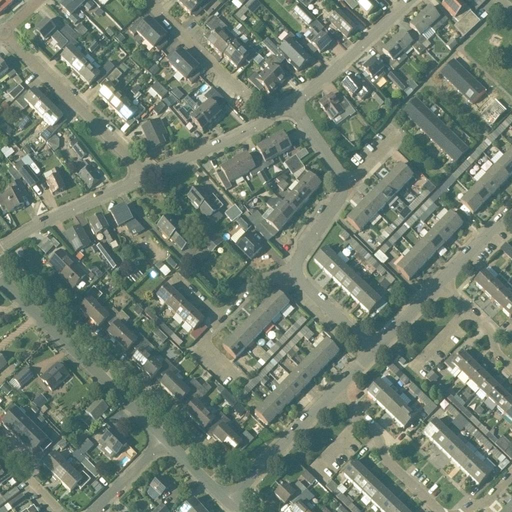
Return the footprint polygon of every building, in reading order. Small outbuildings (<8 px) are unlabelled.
[(0,0),(8,9),(17,0),(0,0)] [(78,10),(68,0),(60,8),(70,17),(68,19),(74,26),(80,20),(74,14),(78,10)] [(83,0),(68,0),(78,10),(82,6),(88,12),(94,6),(87,0),(85,2),(83,0)] [(178,0),(178,1),(176,2),(183,9),(192,0),(178,0)] [(192,0),(183,9),(190,16),(191,15),(199,7),(203,11),(211,3),(208,0),(192,0)] [(255,0),(251,0),(244,8),(248,12),(248,11),(249,12),(258,3),(255,0)] [(347,0),(344,3),(353,13),(358,8),(368,18),(379,8),(374,3),(375,2),(373,0),(347,0)] [(458,24),(453,29),(463,39),(479,24),(456,0),(450,0),(442,8),(458,24)] [(476,11),(488,0),(477,0),(471,6),(476,11)] [(330,45),(321,36),(319,34),(324,29),(300,5),(293,12),(312,31),(309,33),(311,35),(306,40),(312,45),(311,45),(320,55),(330,45)] [(248,12),(244,8),(235,17),(239,21),(248,12)] [(429,9),(419,18),(429,29),(437,22),(441,27),(447,22),(438,11),(434,15),(429,9)] [(340,12),(329,23),(346,39),(357,29),(340,12)] [(429,29),(419,18),(409,27),(415,32),(411,36),(421,46),(426,41),(421,36),(429,29)] [(153,23),(152,24),(149,21),(146,23),(142,19),(129,32),(134,37),(137,34),(145,42),(159,28),(153,23)] [(46,22),(35,33),(44,42),(49,37),(58,46),(56,47),(61,52),(62,51),(63,50),(64,49),(69,44),(59,34),(54,29),(53,29),(46,22)] [(208,43),(207,44),(214,51),(230,34),(226,30),(227,29),(220,23),(214,29),(218,33),(208,43)] [(80,25),(74,31),(77,33),(76,35),(77,36),(79,38),(81,37),(82,38),(87,33),(80,25)] [(67,26),(62,30),(72,40),(77,36),(76,35),(75,35),(67,26)] [(164,33),(159,28),(145,42),(153,50),(154,49),(159,53),(167,45),(163,40),(166,38),(163,35),(164,33)] [(230,34),(214,51),(221,58),(235,44),(237,41),(230,34)] [(290,34),(281,44),(284,47),(304,67),(310,61),(293,44),(296,40),(290,34)] [(411,36),(407,40),(401,34),(392,43),(402,54),(410,46),(419,56),(425,51),(421,46),(411,36)] [(66,54),(61,59),(70,69),(81,58),(74,51),(79,46),(75,42),(79,38),(77,36),(72,40),(69,44),(64,49),(63,50),(66,54)] [(267,40),(262,45),(266,49),(269,51),(275,58),(279,54),(285,61),(298,73),(304,67),(284,47),(282,50),(279,47),(276,49),(267,40)] [(452,40),(445,46),(451,52),(457,46),(452,40)] [(402,54),(392,43),(382,52),(388,58),(384,61),(393,72),(399,66),(394,61),(402,54)] [(94,44),(87,51),(91,55),(98,48),(94,44)] [(235,44),(221,58),(223,57),(230,63),(242,51),(235,44)] [(242,51),(230,63),(237,70),(246,61),(250,65),(258,57),(251,50),(246,55),(242,51)] [(186,55),(185,56),(181,53),(178,55),(174,51),(165,60),(170,64),(169,65),(177,73),(191,60),(186,55)] [(81,58),(70,69),(75,73),(73,75),(77,78),(79,77),(90,66),(83,60),(88,56),(85,53),(81,58)] [(268,68),(264,73),(278,88),(286,80),(279,73),(276,70),(280,65),(274,59),(272,57),(264,64),(268,68)] [(196,65),(191,60),(177,73),(186,82),(187,81),(191,85),(200,76),(195,72),(198,69),(195,66),(196,65)] [(373,60),(368,65),(367,63),(365,64),(362,66),(362,68),(363,69),(362,70),(369,78),(366,80),(372,88),(385,76),(381,72),(383,71),(373,60)] [(7,63),(3,67),(0,62),(0,79),(6,75),(10,80),(16,75),(7,63)] [(451,85),(464,72),(453,62),(440,75),(451,85)] [(90,66),(79,77),(89,87),(94,82),(98,85),(114,69),(113,68),(109,64),(108,63),(97,74),(90,66)] [(125,75),(130,69),(123,64),(118,70),(125,75)] [(100,87),(104,91),(98,96),(108,106),(119,95),(113,90),(119,84),(116,82),(122,76),(116,71),(100,87)] [(394,72),(387,78),(401,94),(403,93),(408,98),(413,93),(415,91),(416,90),(417,89),(417,88),(414,85),(413,84),(409,87),(394,72)] [(474,82),(464,72),(451,85),(461,96),(474,82)] [(255,74),(248,81),(255,88),(259,84),(264,89),(271,95),(278,88),(264,73),(259,78),(255,74)] [(17,77),(13,80),(18,87),(23,84),(17,77)] [(364,79),(357,85),(351,79),(341,88),(351,99),(356,95),(361,101),(373,91),(364,79)] [(485,92),(474,82),(461,96),(472,106),(485,92)] [(168,94),(156,83),(150,89),(162,100),(168,94)] [(19,87),(9,96),(14,101),(24,91),(19,87)] [(137,87),(131,93),(135,97),(141,91),(137,87)] [(177,88),(172,93),(180,101),(185,96),(177,88)] [(207,101),(194,113),(209,128),(221,116),(216,110),(224,103),(212,90),(203,97),(207,101)] [(35,91),(30,96),(26,92),(16,103),(24,111),(28,106),(33,110),(43,100),(35,91)] [(128,105),(119,95),(108,106),(118,115),(128,105)] [(331,96),(318,106),(325,115),(331,123),(332,122),(339,116),(340,116),(344,113),(337,104),(331,96)] [(43,100),(33,110),(42,119),(53,109),(43,100)] [(413,124),(426,111),(416,101),(403,114),(413,124)] [(495,103),(482,116),(492,126),(506,113),(495,103)] [(161,104),(153,112),(157,116),(165,108),(161,104)] [(135,111),(128,105),(118,115),(126,124),(132,118),(136,122),(146,112),(140,106),(135,111)] [(351,108),(346,111),(350,117),(351,118),(355,114),(351,108)] [(42,119),(50,127),(40,138),(45,144),(66,122),(53,109),(42,119)] [(182,109),(177,114),(187,124),(191,121),(203,133),(209,128),(194,113),(191,110),(191,111),(188,115),(182,109)] [(426,111),(413,124),(424,134),(436,121),(426,111)] [(26,118),(21,124),(25,128),(31,122),(26,118)] [(141,129),(151,151),(165,145),(160,134),(164,132),(159,121),(141,129)] [(447,131),(436,121),(424,134),(434,144),(447,131)] [(4,122),(0,126),(0,127),(10,136),(14,131),(4,122)] [(509,128),(504,123),(496,132),(500,136),(509,128)] [(447,131),(434,144),(445,154),(457,141),(447,131)] [(281,135),(269,142),(277,157),(290,150),(281,135)] [(497,139),(493,135),(487,141),(492,145),(497,139)] [(47,144),(54,153),(59,149),(59,141),(55,136),(47,144)] [(468,151),(457,141),(445,154),(455,165),(468,151)] [(256,149),(260,156),(255,159),(263,173),(263,172),(263,171),(274,165),(272,160),(277,157),(269,142),(256,149)] [(80,143),(72,150),(81,161),(89,155),(80,143)] [(489,148),(484,144),(478,150),(483,155),(489,148)] [(473,155),(469,159),(474,164),(480,157),(475,153),(473,155)] [(245,155),(233,162),(241,178),(249,173),(252,179),(263,173),(255,159),(249,162),(245,155)] [(320,187),(308,176),(305,173),(304,169),(296,157),(284,165),(293,177),(297,181),(296,182),(299,185),(312,196),(320,187)] [(511,165),(504,158),(496,168),(508,180),(511,175),(511,165)] [(469,159),(460,169),(465,173),(466,172),(471,166),(474,164),(469,159)] [(39,183),(26,167),(26,168),(21,162),(17,165),(13,160),(10,163),(18,174),(31,190),(39,183)] [(220,170),(224,177),(219,180),(226,192),(231,189),(229,185),(241,178),(233,162),(220,170)] [(400,166),(391,175),(404,188),(413,179),(400,166)] [(89,167),(78,177),(89,190),(101,181),(89,167)] [(508,180),(496,168),(487,177),(499,189),(508,180)] [(452,177),(451,178),(456,182),(465,173),(460,169),(452,177)] [(52,172),(55,179),(46,183),(52,196),(65,191),(62,185),(64,184),(57,170),(52,172)] [(404,188),(391,175),(382,185),(399,200),(395,197),(404,188)] [(277,186),(283,192),(289,187),(285,183),(288,180),(284,176),(276,180),(280,184),(277,186)] [(487,177),(478,186),(490,198),(499,189),(487,177)] [(449,180),(443,186),(443,187),(447,191),(453,185),(456,182),(451,178),(449,180)] [(12,193),(0,198),(0,206),(1,208),(4,206),(9,214),(24,206),(20,199),(26,196),(19,182),(9,187),(12,193)] [(417,200),(421,205),(436,190),(428,182),(423,188),(426,191),(417,200)] [(299,185),(291,195),(303,206),(312,196),(299,185)] [(382,185),(373,194),(386,206),(390,209),(399,200),(382,185)] [(490,198),(478,186),(469,195),(482,207),(490,198)] [(212,197),(208,200),(197,189),(187,198),(192,203),(190,205),(196,212),(199,209),(208,220),(222,207),(212,197)] [(386,206),(373,194),(364,203),(377,215),(386,206)] [(291,195),(283,204),(295,215),(303,206),(291,195)] [(482,207),(469,195),(460,204),(473,216),(482,207)] [(283,204),(279,200),(271,210),(275,213),(274,214),(286,225),(295,215),(283,204)] [(417,200),(408,210),(412,214),(421,205),(417,200)] [(429,200),(423,206),(428,211),(434,205),(429,200)] [(364,203),(356,212),(368,224),(377,215),(364,203)] [(232,224),(242,215),(241,214),(245,211),(240,206),(237,209),(235,207),(225,215),(232,224)] [(423,206),(414,216),(419,220),(428,211),(423,206)] [(133,230),(129,223),(131,222),(124,207),(110,214),(118,229),(123,226),(126,233),(133,230)] [(408,210),(399,219),(403,223),(412,214),(408,210)] [(274,214),(267,222),(257,212),(251,218),(246,213),(243,216),(268,243),(273,238),(274,239),(278,234),(286,225),(274,214)] [(368,224),(356,212),(347,221),(359,234),(368,224)] [(450,214),(441,224),(454,236),(462,227),(450,214)] [(253,227),(242,216),(236,223),(246,234),(253,227)] [(414,216),(405,225),(410,229),(419,220),(414,216)] [(109,230),(107,231),(101,217),(89,223),(96,237),(103,233),(109,245),(115,242),(109,230)] [(190,244),(178,232),(179,231),(168,219),(158,228),(163,234),(161,235),(167,242),(169,240),(181,252),(190,244)] [(399,219),(390,228),(394,232),(403,223),(399,219)] [(454,236),(441,224),(432,233),(445,245),(454,236)] [(405,225),(396,234),(401,238),(410,229),(405,225)] [(224,242),(210,227),(198,239),(211,254),(224,242)] [(390,228),(381,237),(386,241),(394,232),(390,228)] [(77,229),(66,235),(76,253),(90,245),(87,240),(84,242),(77,229)] [(349,237),(343,231),(339,236),(345,242),(349,237)] [(445,245),(432,233),(423,242),(436,254),(445,245)] [(396,234),(388,243),(392,248),(401,238),(396,234)] [(251,261),(262,250),(248,235),(237,246),(251,261)] [(386,241),(381,237),(375,243),(379,247),(386,241)] [(358,254),(362,249),(353,240),(345,248),(354,257),(358,254)] [(436,254),(423,242),(414,251),(427,263),(436,254)] [(388,243),(374,257),(379,261),(384,256),(392,248),(388,243)] [(118,266),(102,244),(97,248),(113,270),(118,266)] [(159,244),(154,248),(163,258),(168,254),(159,244)] [(362,249),(358,254),(367,263),(371,258),(362,249)] [(323,272),(335,259),(326,250),(314,262),(323,272)] [(414,251),(405,260),(418,273),(427,263),(414,251)] [(61,252),(48,265),(72,289),(85,276),(61,252)] [(180,265),(172,257),(166,262),(174,270),(180,265)] [(371,258),(367,263),(373,268),(377,264),(371,258)] [(344,268),(335,259),(323,272),(332,280),(344,268)] [(418,273),(405,260),(396,270),(409,282),(418,273)] [(159,272),(166,278),(170,273),(164,267),(159,272)] [(386,273),(380,267),(375,271),(381,277),(386,273)] [(353,276),(344,268),(332,280),(341,289),(353,276)] [(489,269),(484,273),(474,284),(483,293),(494,282),(498,278),(489,269)] [(129,278),(135,283),(142,276),(136,271),(129,278)] [(363,285),(353,276),(341,289),(350,298),(363,285)] [(389,276),(379,286),(385,292),(395,281),(389,276)] [(503,291),(494,282),(483,293),(492,302),(503,291)] [(372,294),(363,285),(350,298),(359,307),(372,294)] [(81,301),(85,305),(79,311),(89,320),(99,309),(94,305),(102,296),(94,288),(81,301)] [(165,308),(176,296),(167,288),(156,299),(165,308)] [(503,291),(492,302),(501,310),(511,299),(503,291)] [(276,293),(267,302),(280,315),(289,306),(276,293)] [(372,294),(359,307),(369,316),(374,310),(379,314),(387,305),(383,301),(381,303),(372,294)] [(176,296),(165,308),(174,316),(185,305),(176,296)] [(511,317),(511,299),(501,310),(510,319),(511,317)] [(280,315),(267,302),(258,312),(271,324),(280,315)] [(185,305),(174,316),(183,325),(194,313),(185,305)] [(107,316),(99,309),(89,320),(98,329),(105,322),(109,326),(119,315),(113,310),(107,316)] [(152,321),(156,318),(147,309),(143,313),(152,321)] [(258,312),(249,321),(262,333),(271,324),(258,312)] [(109,326),(113,329),(107,335),(117,344),(127,333),(122,328),(129,320),(121,313),(119,315),(109,326)] [(194,313),(183,325),(193,333),(203,322),(194,313)] [(156,318),(152,321),(161,330),(165,326),(156,318)] [(293,327),(298,332),(306,323),(302,318),(293,327)] [(249,321),(241,330),(253,342),(262,333),(249,321)] [(174,335),(165,326),(161,330),(170,339),(174,335)] [(293,327),(293,328),(284,336),(289,341),(298,332),(293,327)] [(305,328),(299,334),(304,338),(308,342),(314,337),(305,328)] [(152,334),(158,339),(162,335),(157,330),(152,334)] [(253,342),(241,330),(232,339),(244,352),(253,342)] [(135,340),(127,333),(117,344),(126,353),(131,348),(135,351),(145,341),(139,335),(135,340)] [(299,334),(296,337),(290,343),(299,351),(295,347),(296,346),(298,349),(303,344),(301,341),(304,338),(299,334)] [(183,344),(174,335),(170,339),(179,348),(183,344)] [(284,336),(275,346),(280,350),(289,341),(284,336)] [(244,352),(232,339),(223,349),(235,361),(244,352)] [(135,351),(139,355),(132,362),(142,371),(152,360),(144,353),(151,346),(145,341),(135,351)] [(326,342),(317,351),(330,363),(338,354),(326,342)] [(299,351),(290,343),(282,352),(286,356),(287,356),(291,360),(299,351)] [(280,350),(275,346),(266,355),(271,359),(280,350)] [(330,363),(317,351),(308,360),(321,372),(330,363)] [(282,352),(273,361),(277,366),(286,356),(282,352)] [(462,354),(457,359),(453,355),(445,364),(452,372),(455,369),(460,374),(471,363),(462,354)] [(266,355),(258,364),(254,360),(253,360),(262,368),(271,359),(266,355)] [(152,360),(142,371),(151,380),(158,374),(162,377),(171,367),(166,361),(160,368),(152,360)] [(262,368),(253,360),(248,365),(256,374),(262,368)] [(308,360),(299,369),(312,381),(321,372),(308,360)] [(277,366),(273,361),(264,370),(268,375),(277,366)] [(480,372),(471,363),(460,374),(469,383),(480,372)] [(403,376),(400,373),(390,364),(386,368),(399,381),(403,376)] [(41,380),(52,392),(68,377),(57,366),(41,380)] [(162,377),(166,381),(160,386),(169,395),(180,384),(172,377),(177,372),(171,367),(162,377)] [(25,369),(13,380),(21,389),(34,378),(25,369)] [(299,369),(290,378),(303,391),(312,381),(299,369)] [(264,370),(255,379),(260,384),(268,375),(264,370)] [(439,379),(434,375),(432,372),(425,378),(428,381),(441,394),(445,391),(436,382),(439,379)] [(489,380),(480,372),(469,383),(478,391),(489,380)] [(409,382),(403,376),(399,381),(405,386),(409,382)] [(303,391),(290,378),(281,387),(294,400),(303,391)] [(255,379),(252,382),(247,388),(251,393),(260,384),(255,379)] [(180,384),(169,395),(179,404),(184,399),(188,402),(202,388),(194,380),(185,389),(180,384)] [(498,389),(489,380),(478,391),(487,400),(498,389)] [(376,404),(388,391),(379,383),(367,395),(376,404)] [(6,384),(1,390),(8,397),(14,391),(6,384)] [(408,389),(414,395),(418,391),(412,385),(408,389)] [(281,387),(272,397),(285,409),(294,400),(281,387)] [(191,406),(185,413),(195,422),(205,411),(197,404),(204,398),(207,393),(205,391),(202,388),(188,402),(191,406)] [(232,408),(236,403),(219,389),(215,393),(232,408)] [(507,397),(498,389),(487,400),(496,409),(507,397)] [(242,402),(248,396),(243,391),(237,398),(242,402)] [(397,400),(388,391),(376,404),(385,413),(397,400)] [(453,399),(445,391),(441,394),(450,403),(453,399)] [(437,409),(431,403),(421,393),(417,398),(426,407),(422,411),(429,418),(437,409)] [(41,396),(32,404),(39,411),(48,403),(41,396)] [(285,409),(272,397),(264,406),(276,418),(285,409)] [(511,402),(507,397),(496,409),(505,417),(511,410),(511,402)] [(453,399),(450,403),(459,411),(462,408),(453,399)] [(86,413),(86,414),(80,420),(85,424),(90,429),(96,423),(99,427),(105,421),(100,417),(107,409),(98,400),(86,413)] [(397,400),(385,413),(395,422),(407,409),(397,400)] [(9,418),(2,425),(10,433),(23,419),(16,411),(17,409),(13,405),(4,414),(9,418)] [(276,418),(264,406),(255,415),(267,427),(276,418)] [(455,421),(460,416),(450,407),(446,411),(455,421)] [(462,408),(459,411),(468,420),(471,416),(462,408)] [(416,418),(407,409),(395,422),(404,431),(416,418)] [(212,418),(205,411),(195,422),(204,431),(211,424),(214,428),(224,418),(218,412),(212,418)] [(460,416),(455,421),(464,429),(469,425),(460,416)] [(471,416),(468,420),(477,429),(480,425),(478,423),(471,416)] [(214,428),(218,431),(213,437),(222,446),(233,435),(225,428),(230,423),(224,418),(214,428)] [(23,419),(10,433),(17,440),(31,426),(23,419)] [(433,444),(445,431),(436,422),(424,435),(433,444)] [(478,434),(469,425),(464,429),(474,438),(478,434)] [(489,434),(480,425),(477,429),(486,437),(489,434)] [(39,434),(31,426),(17,440),(25,448),(39,434)] [(82,444),(90,436),(85,431),(77,440),(82,444)] [(102,441),(99,444),(103,449),(107,446),(117,456),(127,446),(112,431),(102,441)] [(445,431),(433,444),(442,453),(454,440),(445,431)] [(238,440),(233,435),(222,446),(232,455),(237,450),(241,454),(254,440),(246,433),(238,440)] [(39,434),(25,448),(33,456),(40,449),(44,453),(53,444),(48,440),(47,442),(39,434)] [(487,442),(478,434),(474,438),(483,447),(487,442)] [(498,442),(489,434),(486,437),(495,446),(503,438),(503,437),(498,442)] [(511,447),(503,438),(495,446),(511,461),(511,460),(511,450),(510,448),(511,447)] [(463,449),(454,440),(442,453),(451,462),(463,449)] [(64,441),(57,448),(62,452),(68,445),(64,441)] [(496,451),(487,442),(483,447),(492,456),(496,451)] [(98,445),(92,450),(99,458),(105,453),(103,450),(98,445)] [(425,453),(456,483),(461,478),(430,448),(425,453)] [(463,449),(451,462),(460,470),(472,458),(463,449)] [(496,451),(492,456),(501,464),(498,467),(503,472),(510,464),(502,456),(502,457),(496,451)] [(53,475),(64,464),(55,455),(44,467),(53,475)] [(482,466),(472,458),(460,470),(469,479),(482,466)] [(86,460),(81,464),(90,474),(94,470),(95,469),(86,460)] [(53,475),(53,476),(52,478),(56,482),(57,482),(60,484),(61,484),(73,472),(64,464),(53,475)] [(355,464),(353,466),(351,464),(343,473),(345,475),(343,477),(352,486),(365,473),(355,464)] [(482,466),(469,479),(478,488),(491,475),(482,466)] [(73,472),(61,484),(70,493),(77,487),(81,491),(90,481),(82,473),(78,477),(73,472)] [(365,473),(352,486),(361,495),(374,482),(365,473)] [(151,487),(161,497),(171,487),(166,482),(165,483),(160,478),(151,487)] [(338,500),(343,496),(337,490),(338,489),(331,482),(325,488),(338,500)] [(374,482),(361,495),(371,503),(383,490),(374,482)] [(298,483),(291,491),(285,486),(275,497),(284,506),(288,501),(292,505),(306,491),(298,483)] [(7,498),(4,500),(6,503),(19,494),(16,489),(6,496),(7,498)] [(379,511),(392,499),(383,490),(371,503),(379,511)] [(292,505),(296,509),(292,511),(309,511),(305,508),(314,499),(306,491),(292,505)] [(8,505),(12,511),(25,501),(22,495),(8,505)] [(343,496),(338,500),(347,509),(352,505),(343,496)] [(397,511),(401,508),(392,499),(379,511),(397,511)] [(194,501),(190,504),(186,501),(176,510),(178,511),(197,511),(201,509),(194,501)]
